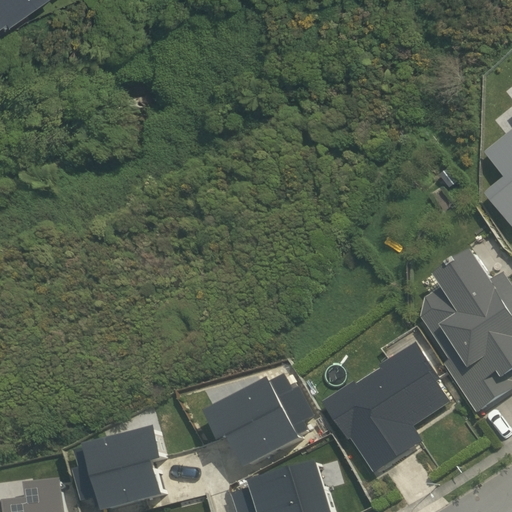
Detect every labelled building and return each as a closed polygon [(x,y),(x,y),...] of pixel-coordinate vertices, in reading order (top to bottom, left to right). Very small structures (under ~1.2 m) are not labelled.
[(22,23),(54,0),(0,0),(0,32),(19,19),(22,23)] [(511,135),(491,153),(511,178),(491,194),(511,220),(511,135)] [(455,361),(449,364),(482,414),(511,394),(511,279),(508,273),(498,280),(480,251),(442,276),(449,287),(431,299),(427,319),(455,361)] [(361,382),(329,403),(354,441),(356,440),(379,473),(427,441),(418,427),(456,402),(442,381),(444,379),(421,343),(385,366),(388,370),(363,385),(361,382)] [(254,469),(309,440),(306,435),(314,431),(309,422),(319,417),(304,388),(299,391),(291,375),(279,382),(278,379),(215,412),(230,443),(238,438),(254,469)] [(112,511),(114,511),(172,496),(163,463),(173,461),(164,428),(95,446),(96,448),(81,452),(86,469),(80,470),(88,502),(100,499),(102,509),(110,507),(112,511)] [(341,511),(325,462),(258,482),(260,488),(237,494),(242,511),(341,511)] [(0,511),(69,511),(65,479),(31,484),(32,499),(0,502),(0,511)]
